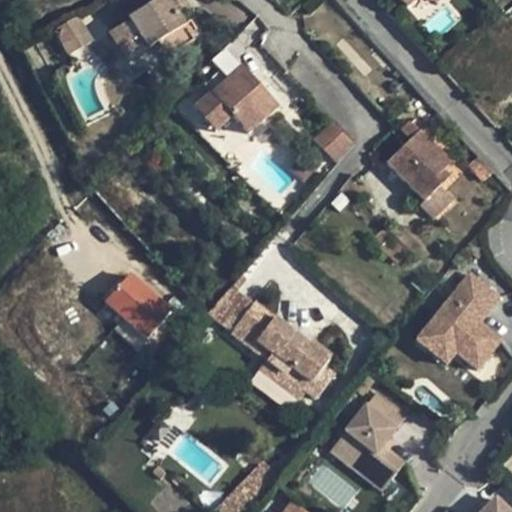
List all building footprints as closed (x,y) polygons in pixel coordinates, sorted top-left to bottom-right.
[(122,61),(134,79),(195,40),(169,0),(160,0),(109,33),(126,59),(122,61)] [(398,0),(406,8),(415,0),(398,0)] [(53,32),(67,57),(93,42),(79,17),(53,32)] [(278,107),(241,67),(227,80),(219,72),(204,85),(212,94),(195,109),(208,123),(224,108),(248,134),(278,107)] [(308,98),(288,76),(275,89),(295,110),(308,98)] [(334,161),(354,143),(333,121),(314,139),(334,161)] [(410,142),(419,132),(410,123),(401,132),(410,142)] [(410,142),(386,165),(424,202),(419,207),(432,220),(452,200),(439,187),(433,181),(444,170),(451,163),(419,132),(410,142)] [(482,183),(493,173),(477,157),(467,166),(482,183)] [(433,181),(439,187),(450,176),(444,170),(433,181)] [(384,230),(373,241),(396,263),(407,252),(384,230)] [(469,275),(426,331),(455,352),(478,371),(499,343),(477,326),(499,299),(469,275)] [(166,312),(128,279),(104,307),(142,340),(166,312)] [(213,321),(231,334),(254,303),(236,290),(213,321)] [(254,303),(231,334),(266,361),(307,391),(317,399),(334,375),(324,368),(332,357),(310,341),(306,346),(290,334),(292,332),(254,303)] [(455,352),(426,331),(417,343),(445,365),(455,352)] [(299,401),(307,391),(266,361),(258,370),(299,401)] [(377,394),(331,453),(366,480),(375,469),(391,481),(404,464),(383,447),(407,417),(377,394)] [(216,511),(243,511),(277,477),(263,463),(216,511)] [(160,481),(165,475),(157,467),(152,473),(160,481)] [(375,469),(366,480),(382,493),(391,481),(375,469)] [(509,511),(496,499),(483,511),(509,511)] [(304,511),(292,503),(285,511),(304,511)]
